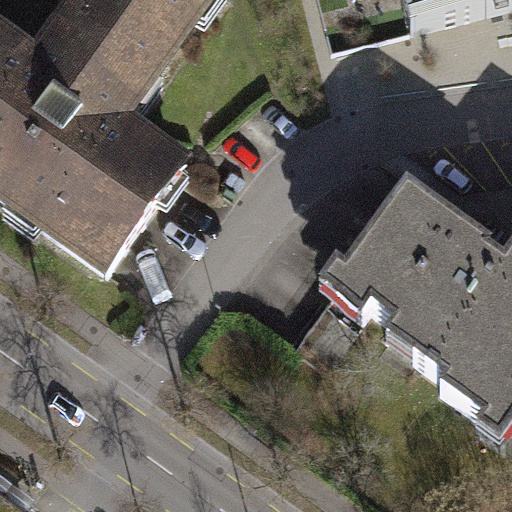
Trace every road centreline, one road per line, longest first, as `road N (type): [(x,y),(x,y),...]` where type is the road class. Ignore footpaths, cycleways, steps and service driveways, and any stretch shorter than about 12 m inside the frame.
road 1 (residential): [(113,432),(286,187),(396,127),(511,112)]
road 2 (primary): [(0,350),(113,432)]
road 3 (primary): [(113,432),(226,511)]
